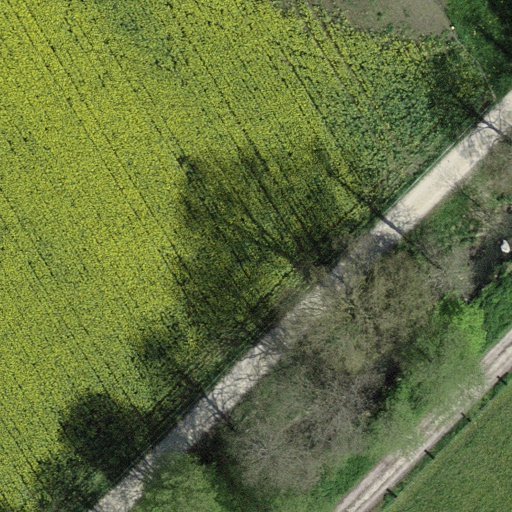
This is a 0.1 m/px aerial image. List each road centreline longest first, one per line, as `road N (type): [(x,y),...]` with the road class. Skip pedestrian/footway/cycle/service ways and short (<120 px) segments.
road 1 (track): [(112,511),(511,116)]
road 2 (track): [(357,511),(511,357)]
